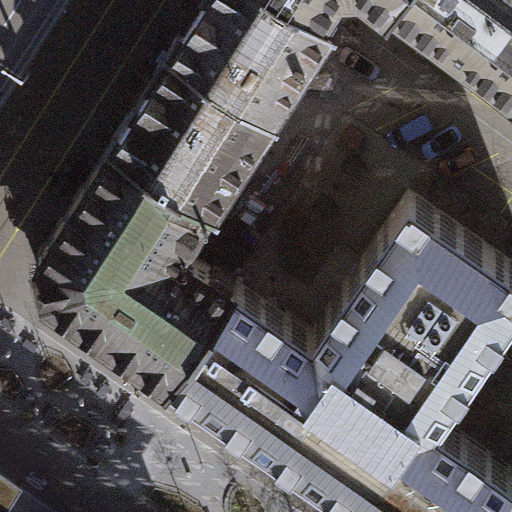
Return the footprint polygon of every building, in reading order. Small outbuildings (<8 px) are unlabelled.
[(198,0),(172,41),(271,105),(329,15),(320,9),(305,0),(198,0)] [(388,0),(391,2),(391,0),(305,0),(320,9),(325,0),(388,0)] [(511,0),(391,0),(391,2),(511,92),(511,0)] [(113,134),(207,194),(212,197),(271,105),(172,41),(168,39),(108,131),(113,134)] [(168,371),(232,279),(177,241),(207,194),(113,134),(39,249),(47,286),(168,371)] [(370,511),(484,511),(511,472),(511,464),(441,415),(511,312),(511,257),(409,186),(312,325),(269,295),(253,284),(237,273),(232,279),(168,371),(186,384),(370,511)] [(511,511),(511,472),(484,511),(511,511)]
